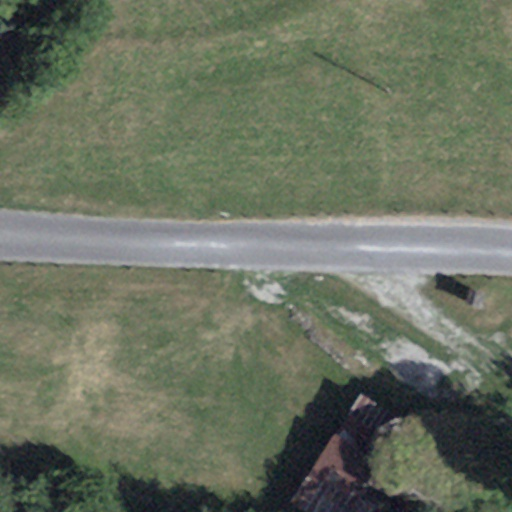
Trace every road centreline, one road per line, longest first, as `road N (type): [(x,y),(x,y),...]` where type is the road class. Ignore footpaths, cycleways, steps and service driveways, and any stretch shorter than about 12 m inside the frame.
road 1 (tertiary): [(511,251),(0,233)]
road 2 (track): [(345,247),(511,373)]
